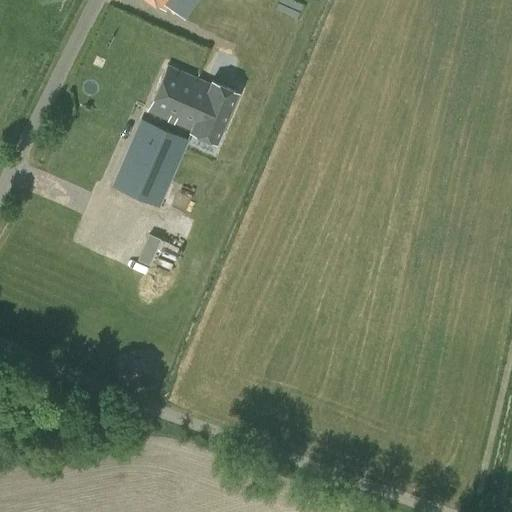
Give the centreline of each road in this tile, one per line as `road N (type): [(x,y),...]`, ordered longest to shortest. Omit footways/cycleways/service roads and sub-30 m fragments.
road 1 (unclassified): [(438,511),(0,346)]
road 2 (unclassified): [(0,192),(98,0)]
